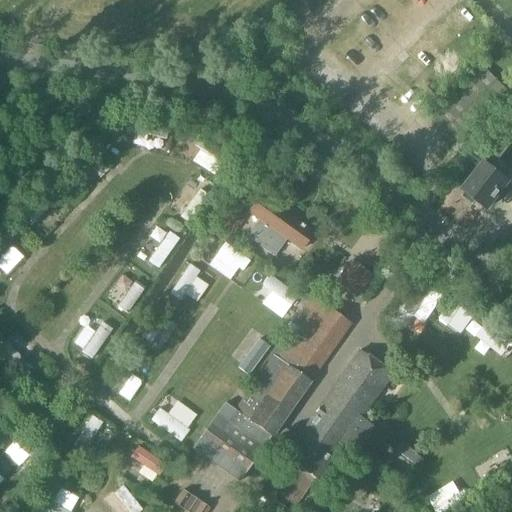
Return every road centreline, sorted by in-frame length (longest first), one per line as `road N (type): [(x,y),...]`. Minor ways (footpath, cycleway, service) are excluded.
road 1 (unknown): [(438,224),(235,476),(10,305),(14,287),(116,173)]
road 2 (unclassified): [(511,281),(350,158),(283,118),(211,89),(0,56)]
